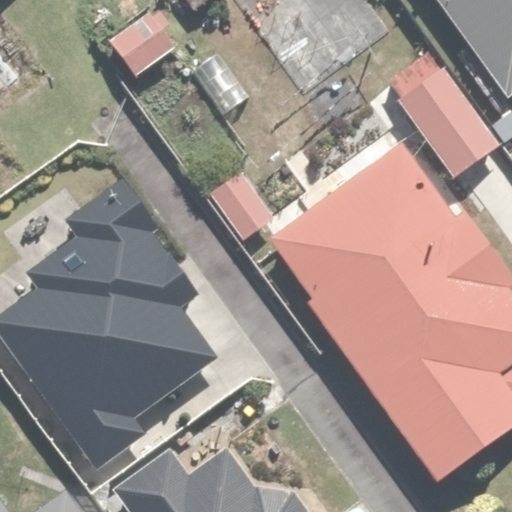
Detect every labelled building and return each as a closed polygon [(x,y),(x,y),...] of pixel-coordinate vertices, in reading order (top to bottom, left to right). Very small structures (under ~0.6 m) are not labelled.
[(511,90),(511,0),(436,0),(504,96),(511,90)] [(431,52),(392,78),(453,171),(492,146),(431,52)] [(511,292),(419,155),(286,244),(440,473),(511,424),(511,292)] [(234,161),(201,183),(240,241),(274,218),(234,161)] [(34,297),(0,319),(0,344),(77,462),(132,426),(125,415),(207,361),(159,287),(180,273),(123,186),(57,229),(64,240),(17,270),(34,297)] [(168,455),(115,494),(128,511),(302,511),(280,483),(263,496),(227,448),(186,479),(168,455)] [(81,511),(74,501),(58,511),(81,511)]
